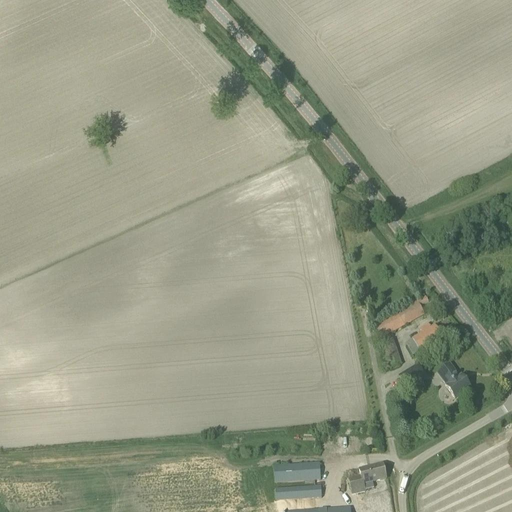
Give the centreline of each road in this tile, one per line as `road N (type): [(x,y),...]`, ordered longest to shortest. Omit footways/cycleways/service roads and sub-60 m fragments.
road 1 (tertiary): [(511,380),(202,0)]
road 2 (unclassified): [(402,511),(399,478),(511,400)]
